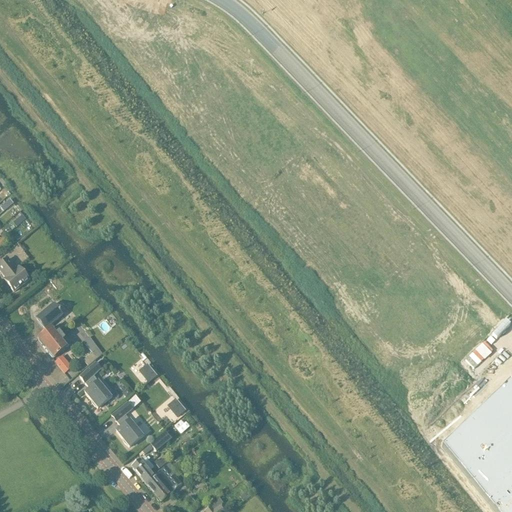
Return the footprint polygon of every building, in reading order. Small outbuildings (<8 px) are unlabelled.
[(349,182),(335,195),(339,200),(353,186),(349,182)] [(363,196),(349,210),(353,214),(367,200),(363,196)] [(9,200),(4,204),(8,209),(13,204),(9,200)] [(22,216),(17,220),(21,224),(25,220),(22,216)] [(28,281),(18,268),(15,271),(7,260),(0,265),(0,273),(4,279),(3,281),(13,293),(28,281)] [(44,331),(62,317),(52,305),(35,320),(44,331)] [(44,350),(61,336),(57,333),(54,335),(50,330),(36,341),(44,350)] [(66,348),(61,342),(64,340),(61,336),(44,350),(52,359),(66,348)] [(101,356),(89,338),(83,342),(92,354),(82,362),(87,367),(101,356)] [(71,368),(62,356),(55,362),(64,374),(71,368)] [(110,399),(93,378),(100,372),(94,366),(79,378),(88,390),(84,394),(90,402),(91,404),(93,406),(94,407),(95,408),(96,408),(97,410),(112,398),(111,397),(110,399)] [(511,511),(511,386),(509,383),(441,448),(493,511),(511,511)] [(141,437),(124,416),(131,411),(126,404),(110,417),(120,429),(115,433),(122,441),(123,443),(125,446),(127,447),(129,449),(143,437),(143,436),(141,437)] [(171,440),(164,432),(149,445),(155,453),(171,440)] [(139,461),(131,468),(146,486),(150,483),(146,478),(150,474),(148,472),(153,468),(144,457),(139,461)] [(168,462),(165,458),(155,466),(158,469),(168,462)] [(181,487),(171,474),(174,471),(169,465),(165,468),(165,467),(153,478),(150,474),(146,478),(150,483),(146,486),(160,504),(181,487)] [(227,511),(218,500),(208,508),(211,511),(227,511)]
